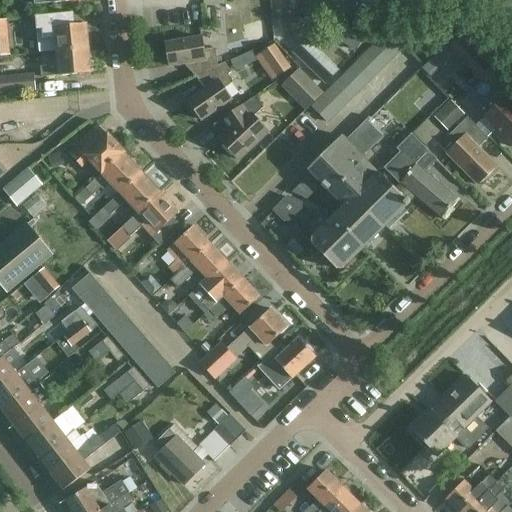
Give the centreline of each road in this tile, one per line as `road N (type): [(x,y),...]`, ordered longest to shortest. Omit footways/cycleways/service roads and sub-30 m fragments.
road 1 (residential): [(115,0),(122,107),(227,229)]
road 2 (residential): [(227,229),(414,56)]
road 3 (residential): [(352,451),(511,290)]
road 4 (residential): [(355,367),(511,210)]
road 5 (residential): [(227,229),(355,367)]
road 6 (unknown): [(0,191),(121,94)]
road 7 (residential): [(201,511),(312,409)]
